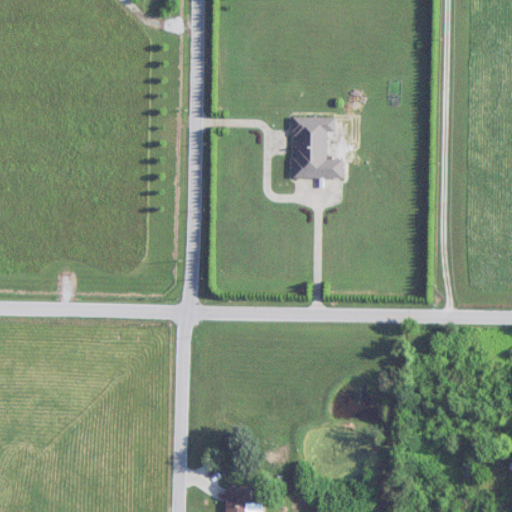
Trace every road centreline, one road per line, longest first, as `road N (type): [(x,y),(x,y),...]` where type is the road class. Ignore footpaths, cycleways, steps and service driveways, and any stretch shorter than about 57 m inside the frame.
road 1 (residential): [(191,0),(177,511)]
road 2 (residential): [(511,316),(0,311)]
